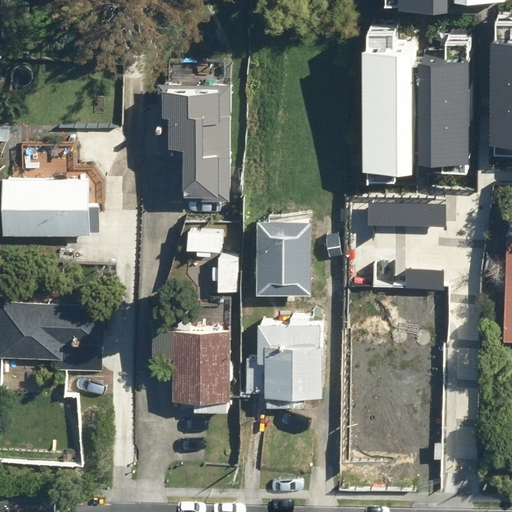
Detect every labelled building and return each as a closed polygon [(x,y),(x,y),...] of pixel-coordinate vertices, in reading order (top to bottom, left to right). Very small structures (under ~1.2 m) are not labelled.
[(188,198),(229,199),(229,80),(157,79),(156,140),(180,140),(181,191),(187,191),(188,198)] [(89,229),(98,229),(98,200),(88,200),(88,173),(1,174),(2,232),(89,231),(89,229)] [(256,290),(311,291),(311,215),(257,215),(256,290)] [(216,282),(238,283),(238,227),(216,227),(216,282)] [(511,334),(511,229),(507,229),(503,334),(511,334)] [(104,300),(0,295),(0,354),(62,357),(62,341),(102,343),(104,300)] [(194,399),(193,409),(228,409),(227,326),(188,326),(189,308),(173,308),(173,300),(152,300),(152,354),(168,354),(168,373),(171,372),(172,399),(194,399)] [(355,397),(379,398),(379,407),(410,409),(410,400),(414,400),(418,317),(359,314),(355,397)] [(266,405),(304,405),(304,394),(322,394),(323,320),(257,319),(257,356),(245,355),(245,391),(266,391),(266,405)]
